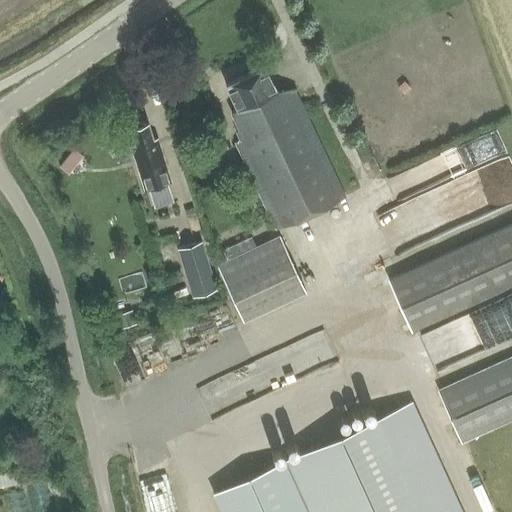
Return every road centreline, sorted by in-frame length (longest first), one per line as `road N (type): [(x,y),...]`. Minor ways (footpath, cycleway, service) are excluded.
road 1 (unclassified): [(105,511),(49,269),(30,221),(0,179)]
road 2 (tertiary): [(0,114),(168,0)]
